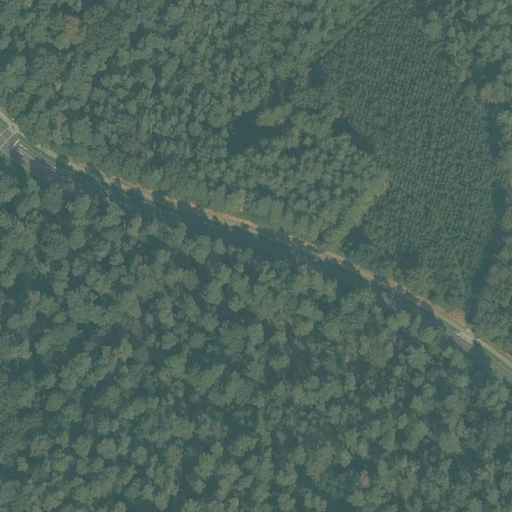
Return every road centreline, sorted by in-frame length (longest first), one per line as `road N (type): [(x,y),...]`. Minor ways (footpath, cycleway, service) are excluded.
road 1 (primary): [(0,135),(90,191),(289,257),(464,347)]
road 2 (track): [(15,126),(140,0)]
road 3 (track): [(0,342),(40,511)]
road 4 (unclassified): [(464,347),(511,197)]
